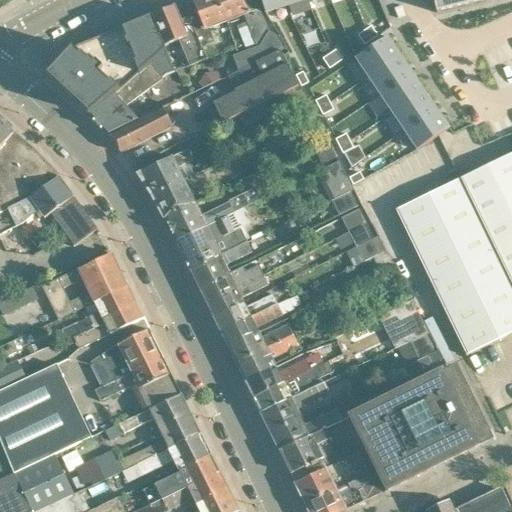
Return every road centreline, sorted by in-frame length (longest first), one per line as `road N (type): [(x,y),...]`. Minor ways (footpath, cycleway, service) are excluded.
road 1 (tertiary): [(277,511),(120,203),(64,132),(0,77)]
road 2 (unclassified): [(382,511),(511,448)]
